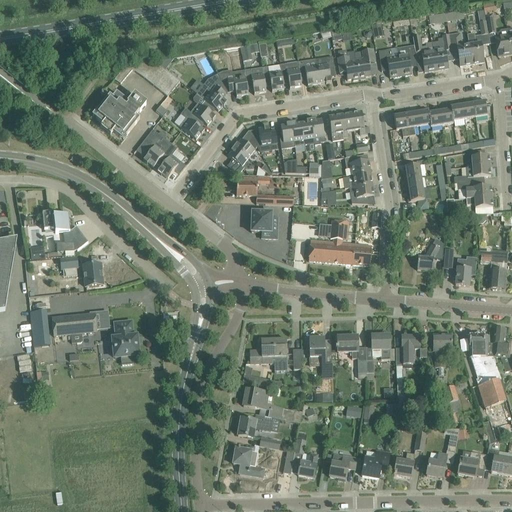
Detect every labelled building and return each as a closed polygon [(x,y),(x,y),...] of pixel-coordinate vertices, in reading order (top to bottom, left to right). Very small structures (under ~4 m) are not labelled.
[(511,0),(502,2),(504,10),(511,8),(511,0)] [(445,15),(428,18),(429,26),(447,23),(445,15)] [(485,16),(485,17),(486,19),(488,36),(494,35),(495,35),(495,34),(492,15),(488,16),(485,16)] [(481,24),(479,24),(481,36),(481,37),(488,36),(486,19),(482,20),(480,22),(481,24)] [(382,30),(374,32),(375,39),(383,38),(382,30)] [(499,38),(495,39),(496,45),(496,48),(498,58),(511,56),(511,52),(507,30),(500,31),(499,34),(499,38)] [(342,34),(337,35),(337,31),(331,32),(333,42),(343,41),(342,34)] [(452,52),(451,48),(457,47),(460,68),(472,67),(469,47),(463,48),(461,34),(449,36),(451,51),(451,53),(452,52)] [(473,35),(467,36),(469,47),(472,67),(484,65),(479,36),(474,38),(473,35)] [(439,46),(438,43),(432,44),(436,72),(448,70),(445,52),(451,51),(449,36),(443,38),(444,45),(439,46)] [(420,37),(413,38),(414,47),(417,68),(417,65),(423,64),(425,74),(436,72),(432,44),(426,45),(426,48),(422,49),(420,37)] [(277,48),(295,45),(294,38),(276,41),(277,48)] [(252,62),(251,55),(260,53),(258,45),(241,48),(241,52),(242,52),(244,63),(252,62)] [(414,47),(396,50),(397,58),(401,78),(412,76),(410,64),(416,63),(417,68),(414,47)] [(373,51),(355,54),(355,55),(359,82),(367,81),(366,79),(371,78),(369,65),(375,64),(374,54),(373,51)] [(382,73),(382,69),(388,68),(390,80),(401,78),(397,58),(392,58),(391,51),(379,53),(382,73)] [(346,72),(347,82),(352,81),(352,84),(359,82),(355,55),(355,54),(355,53),(347,55),(348,59),(337,60),(338,63),(340,76),(341,76),(341,73),(346,72)] [(336,78),(333,58),(315,61),(319,81),(319,85),(326,84),(326,85),(331,84),(330,78),(335,77),(335,78),(336,78)] [(154,62),(165,72),(174,59),(154,62)] [(319,85),(319,81),(315,61),(298,64),(301,82),(307,82),(308,88),(313,87),(312,86),(319,85)] [(121,84),(132,70),(169,97),(180,83),(165,72),(154,62),(128,67),(122,71),(115,80),(121,84)] [(302,88),(301,82),(298,64),(280,67),(283,85),(289,84),(290,91),(295,90),(295,89),(302,88)] [(284,91),(283,85),(280,67),(262,69),(265,88),(271,87),(272,94),(277,93),(277,92),(284,91)] [(266,93),(265,88),(262,69),(244,72),(248,91),(253,90),(254,96),(259,96),(259,94),(266,93)] [(228,82),(228,78),(223,73),(218,76),(227,95),(230,94),(230,93),(235,93),(236,99),(241,98),(241,97),(248,96),(248,91),(244,72),(233,74),(234,81),(228,82)] [(218,76),(208,81),(196,96),(205,103),(214,110),(218,113),(223,108),(224,108),(227,104),(222,100),(225,96),(226,97),(227,95),(218,76)] [(110,96),(96,114),(99,116),(96,120),(120,139),(123,135),(126,138),(126,137),(140,120),(136,117),(139,114),(146,106),(135,96),(129,104),(117,94),(113,99),(110,96)] [(487,117),(484,101),(473,103),(476,119),(487,117)] [(198,105),(191,114),(190,114),(203,124),(207,127),(212,122),(213,122),(216,118),(210,114),(214,110),(205,103),(201,107),(198,105)] [(476,119),(473,103),(461,105),(464,121),(476,119)] [(461,105),(450,107),(450,109),(453,123),(464,121),(461,105)] [(160,107),(155,113),(163,119),(167,113),(160,107)] [(453,123),(450,109),(439,111),(442,127),(453,125),(453,123)] [(185,110),(181,116),(186,120),(179,128),(196,141),(200,136),(201,136),(205,133),(199,129),(203,124),(190,114),(191,114),(185,110)] [(428,112),(428,110),(417,112),(419,128),(430,126),(429,114),(428,112)] [(442,127),(439,111),(428,112),(429,114),(430,126),(430,129),(442,127)] [(419,128),(417,112),(405,114),(409,138),(415,137),(414,129),(419,128)] [(365,135),(362,114),(351,115),(354,133),(359,132),(360,136),(365,135)] [(405,114),(394,116),(396,132),(402,131),(403,139),(409,138),(405,114)] [(354,133),(351,115),(339,117),(343,139),(348,138),(347,134),(354,133)] [(330,128),(332,141),(332,143),(343,142),(343,139),(339,117),(329,119),(330,128)] [(316,122),(316,121),(311,122),(312,126),(315,145),(315,147),(321,147),(321,144),(325,144),(322,121),(316,122)] [(307,124),(301,124),(305,147),(315,145),(312,126),(311,122),(306,122),(307,124)] [(305,147),(301,124),(296,125),(296,124),(291,125),(294,143),(295,148),(305,147)] [(286,125),(286,127),(281,128),(283,145),(294,143),(291,125),(286,125)] [(258,131),(248,133),(251,137),(257,148),(260,153),(272,151),(273,152),(279,151),(277,146),(277,143),(276,133),(270,134),(269,128),(264,129),(264,130),(258,131)] [(147,165),(148,165),(154,169),(157,165),(172,146),(153,131),(136,152),(145,160),(143,162),(147,165)] [(237,145),(234,149),(237,151),(248,160),(255,152),(257,148),(251,137),(248,133),(242,142),(241,141),(238,146),(237,145)] [(181,163),(171,156),(176,150),(172,146),(157,165),(161,168),(157,174),(161,177),(162,176),(168,180),(181,163)] [(333,146),(326,147),(328,163),(330,162),(335,161),(333,146)] [(356,155),(368,153),(367,146),(355,148),(356,152),(356,155)] [(458,153),(457,147),(446,149),(447,155),(458,153)] [(232,161),(227,168),(235,174),(239,177),(244,170),(242,168),(248,160),(237,151),(234,149),(231,153),(232,154),(228,158),(231,160),(232,161)] [(435,157),(447,155),(446,149),(434,151),(435,157)] [(356,155),(356,152),(345,153),(345,156),(346,160),(357,158),(356,155)] [(413,161),(424,159),(423,153),(412,155),(413,161)] [(489,157),(487,157),(472,158),(472,169),(490,168),(489,157)] [(345,160),(345,166),(346,171),(352,170),(353,177),(370,174),(368,162),(358,164),(357,158),(346,160),(345,160)] [(262,171),(270,177),(272,177),(265,166),(262,171)] [(421,178),(419,167),(403,169),(405,181),(421,178)] [(454,179),(454,186),(472,185),(471,179),(490,178),(490,168),(472,169),(466,170),(467,178),(454,179)] [(322,179),(322,182),(331,180),(330,174),(322,175),(322,179)] [(353,179),(343,180),(345,190),(349,189),(349,190),(372,187),(370,174),(353,177),(353,179)] [(293,208),(293,199),(257,198),(258,186),(270,186),(270,178),(258,178),(258,179),(244,179),(243,182),(237,182),(237,198),(257,198),(256,206),(293,208)] [(423,190),(421,178),(405,181),(407,193),(423,190)] [(331,180),(322,182),(323,190),(322,190),(323,195),(329,193),(328,190),(333,189),(331,180)] [(349,190),(350,195),(356,194),(357,200),(351,201),(352,206),(368,207),(367,199),(374,198),(372,187),(349,190)] [(491,188),(474,189),(474,190),(466,191),(466,201),(492,199),(491,188)] [(423,190),(407,193),(408,204),(431,201),(429,189),(423,190)] [(321,195),(321,201),(324,201),(327,201),(327,207),(327,208),(336,208),(336,193),(321,195)] [(466,201),(467,207),(475,206),(475,210),(493,209),(492,199),(466,201)] [(454,201),(446,202),(447,214),(454,214),(454,201)] [(71,212),(42,215),(44,228),(45,236),(55,235),(57,245),(57,254),(65,253),(74,252),(75,252),(74,243),(71,212)] [(251,233),(251,234),(262,234),(262,241),(277,241),(278,220),(272,220),(272,215),(252,214),(251,233)] [(382,216),(373,216),(372,229),(381,230),(382,216)] [(487,216),(478,216),(478,222),(479,224),(481,226),(485,224),(487,222),(487,216)] [(349,224),(332,222),(330,241),(333,241),(342,242),(344,229),(349,230),(349,224)] [(333,245),(311,243),(309,263),(370,268),(371,251),(354,250),(355,247),(343,246),(333,245)] [(418,258),(417,272),(433,273),(434,262),(435,260),(443,260),(444,244),(439,243),(436,249),(432,247),(425,259),(418,258)] [(0,312),(5,311),(8,294),(7,293),(16,248),(0,245),(0,312)] [(480,247),(479,257),(481,257),(492,258),(492,252),(492,251),(492,250),(492,249),(491,249),(491,248),(490,248),(480,247)] [(452,270),(454,251),(445,250),(444,269),(452,270)] [(32,262),(43,261),(42,252),(31,253),(32,262)] [(61,261),(62,271),(77,269),(76,260),(61,261)] [(456,277),(455,287),(469,288),(469,284),(470,277),(475,277),(475,267),(476,260),(467,260),(467,263),(458,262),(456,277)] [(490,280),(489,290),(492,290),(493,292),(497,292),(498,291),(504,291),(505,288),(505,282),(507,265),(492,264),(492,268),(490,280)] [(84,278),(84,279),(84,281),(85,289),(103,287),(102,279),(103,279),(103,278),(102,278),(102,275),(102,274),(101,266),(83,268),(84,276),(84,278)] [(46,313),(30,315),(34,349),(50,348),(46,313)] [(95,316),(52,320),(54,338),(71,336),(72,345),(77,345),(81,344),(82,343),(81,336),(97,334),(95,316)] [(113,340),(115,359),(121,359),(122,367),(133,366),(132,358),(139,357),(137,338),(133,338),(131,324),(115,326),(117,340),(113,340)] [(493,345),(489,345),(489,346),(494,359),(501,360),(509,360),(509,356),(510,346),(505,346),(506,331),(495,330),(494,332),(494,336),(493,345)] [(402,350),(396,350),(396,351),(396,361),(396,367),(405,367),(411,367),(414,367),(413,351),(420,351),(420,347),(420,337),(418,337),(418,336),(417,334),(413,334),(412,336),(412,337),(401,337),(402,341),(402,347),(402,350)] [(487,336),(469,337),(469,340),(469,359),(470,359),(477,381),(498,374),(494,359),(489,346),(489,345),(488,345),(487,336)] [(373,359),(381,359),(381,362),(390,361),(390,337),(372,338),(372,351),(373,351),(373,359)] [(435,369),(446,369),(445,353),(452,353),(452,337),(433,337),(433,353),(435,353),(435,369)] [(338,355),(352,354),(352,361),(358,361),(357,338),(357,340),(346,340),(346,339),(337,339),(338,355)] [(310,367),(322,367),(325,367),(324,340),(318,340),(318,341),(310,342),(310,340),(310,367)] [(255,356),(250,356),(250,366),(274,366),(274,345),(274,343),(266,343),(266,341),(261,342),(262,356),(255,357),(255,356)] [(285,342),(274,343),(274,345),(274,366),(275,372),(287,372),(287,351),(286,341),(285,341),(285,342)] [(302,371),(301,351),(293,351),(294,372),(302,371)] [(509,360),(501,360),(505,373),(510,373),(511,373),(511,360),(509,361),(509,360)] [(366,363),(357,363),(358,381),(367,381),(366,376),(366,363)] [(325,367),(322,367),(322,381),(332,380),(332,367),(325,367)] [(405,367),(396,367),(397,406),(398,406),(399,413),(412,412),(412,394),(406,394),(405,367)] [(275,391),(275,383),(259,380),(258,388),(273,391),(275,391)] [(502,403),(497,381),(476,386),(482,409),(502,403)] [(443,391),(450,412),(448,413),(454,429),(459,427),(453,411),(460,409),(454,388),(443,391)] [(334,406),(334,390),(317,390),(317,406),(334,406)] [(393,398),(393,390),(383,390),(383,398),(393,398)] [(244,408),(243,408),(249,409),(260,411),(259,417),(275,420),(282,422),(300,426),(302,414),(284,410),(271,408),(272,405),(268,404),(269,395),(256,393),(247,391),(246,392),(248,392),(245,408),(244,408)] [(398,406),(397,406),(387,407),(388,418),(399,418),(399,413),(398,406)] [(365,407),(363,420),(369,421),(370,416),(373,417),(375,409),(365,407)] [(313,410),(305,412),(308,419),(315,416),(313,410)] [(399,422),(413,421),(412,412),(399,413),(399,418),(399,422)] [(241,421),(238,437),(254,440),(256,430),(272,433),(275,420),(259,417),(255,417),(254,423),(241,421)] [(489,423),(483,425),(489,446),(495,444),(489,423)] [(454,454),(459,431),(451,431),(447,453),(454,454)] [(423,454),(427,436),(417,434),(414,452),(423,454)] [(295,454),(293,464),(300,465),(298,476),(298,477),(313,480),(314,477),(315,471),(316,467),(317,458),(311,457),(304,456),(306,443),(305,443),(307,436),(298,435),(295,454)] [(279,452),(280,444),(264,441),(262,449),(279,452)] [(233,466),(241,467),(239,476),(263,480),(265,470),(250,467),(252,453),(240,451),(240,449),(238,449),(238,450),(235,449),(234,456),(235,457),(233,466)] [(507,461),(498,459),(499,453),(488,451),(487,458),(486,464),(485,471),(491,472),(491,475),(504,477),(507,461)] [(285,465),(283,475),(291,476),(291,475),(293,464),(295,454),(289,453),(287,453),(285,465)] [(390,456),(376,453),(374,462),(365,460),(364,468),(362,478),(378,481),(381,468),(387,469),(386,472),(387,472),(390,456)] [(397,462),(394,477),(411,480),(414,465),(413,465),(415,456),(407,455),(405,463),(397,462)] [(477,469),(484,470),(484,472),(485,471),(486,464),(487,458),(471,455),(469,463),(460,461),(458,476),(475,479),(477,469)] [(429,463),(427,477),(442,480),(446,457),(438,456),(437,464),(429,463)] [(331,469),(330,479),(345,482),(346,479),(347,470),(355,471),(356,462),(357,461),(343,458),(333,457),(332,464),(331,469)]
